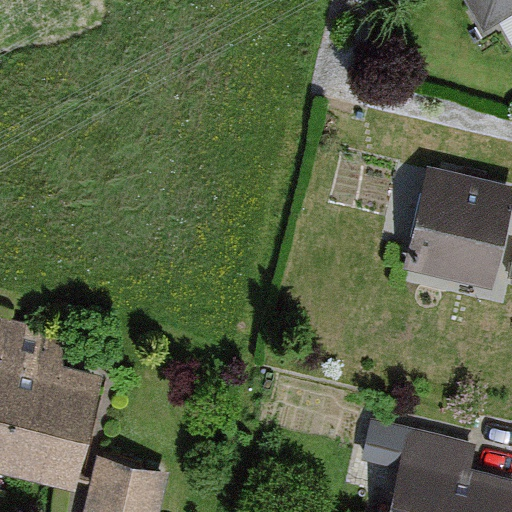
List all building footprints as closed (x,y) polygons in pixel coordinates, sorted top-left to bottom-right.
[(511,0),(473,0),(491,30),(511,17),(511,0)] [(496,291),(511,218),(511,184),(431,166),(407,271),(496,291)] [(0,467),(80,482),(100,373),(62,366),(68,336),(0,323),(0,467)] [(511,511),(511,485),(468,476),(474,447),(408,432),(390,511),(511,511)] [(161,511),(167,472),(99,463),(92,511),(161,511)]
